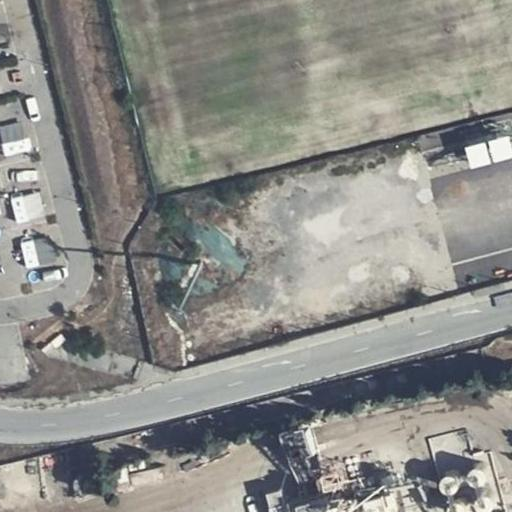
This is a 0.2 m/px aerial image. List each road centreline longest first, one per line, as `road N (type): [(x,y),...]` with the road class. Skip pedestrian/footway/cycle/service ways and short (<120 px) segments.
road 1 (unclassified): [(0,422),(72,426),(511,309)]
road 2 (unknown): [(511,448),(492,422),(473,417),(220,474)]
